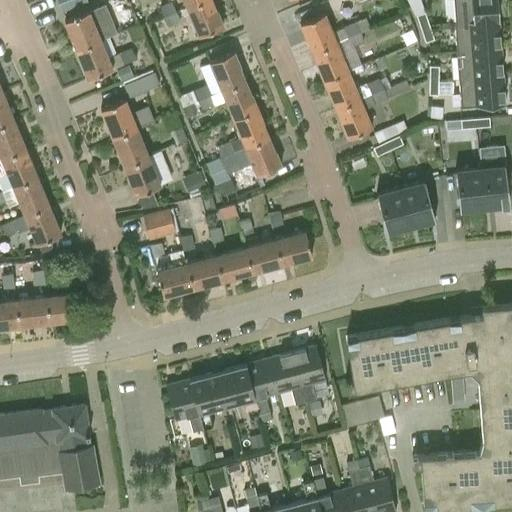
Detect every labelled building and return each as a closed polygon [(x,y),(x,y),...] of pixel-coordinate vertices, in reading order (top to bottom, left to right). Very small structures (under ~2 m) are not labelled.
[(86,0),(57,0),(63,11),(87,1),(86,0)] [(210,0),(200,0),(186,6),(176,10),(162,16),(167,27),(191,17),(199,36),(223,26),(216,10),(215,10),(210,0)] [(453,23),(454,23),(498,20),(496,0),(452,0),(454,23),(453,23)] [(159,6),(162,16),(176,10),(172,1),(159,6)] [(128,16),(95,29),(88,10),(64,20),(76,49),(99,39),(127,28),(139,23),(138,22),(134,24),(128,16)] [(420,26),(428,25),(424,12),(416,15),(420,26)] [(323,13),(299,23),(306,38),(307,38),(312,51),(336,41),(349,36),(359,32),(361,31),(370,27),(366,17),(355,21),(342,26),(331,31),(323,13)] [(498,21),(498,20),(454,23),(456,51),(500,48),(498,21)] [(428,25),(420,26),(425,42),(433,39),(428,25)] [(359,32),(349,36),(354,45),(363,41),(359,32)] [(131,47),(107,57),(99,39),(76,49),(88,78),(137,58),(131,47)] [(336,41),(312,51),(318,65),(317,65),(323,80),(347,70),(336,41)] [(456,51),(458,79),(502,75),(500,48),(456,51)] [(209,61),(221,90),(245,80),(239,67),(240,67),(233,51),(209,61)] [(429,81),(438,80),(438,66),(429,66),(429,81)] [(355,87),(347,70),(323,80),(329,95),(330,95),(336,108),(384,87),(378,77),(355,87)] [(124,83),(129,96),(159,85),(154,72),(124,83)] [(502,75),(458,79),(460,106),(459,106),(459,107),(505,103),(504,103),(502,75)] [(371,127),(364,108),(410,89),(406,79),(384,88),(384,87),(336,108),(341,121),(340,121),(347,137),(371,127)] [(250,93),(245,80),(221,90),(233,118),(257,108),(251,93),(250,93)] [(438,80),(429,81),(428,94),(437,94),(438,80)] [(198,99),(198,100),(211,94),(206,84),(178,96),(182,106),(198,99)] [(0,91),(0,125),(13,119),(2,91),(0,91)] [(215,104),(211,94),(198,100),(202,110),(215,104)] [(147,104),(130,112),(124,98),(100,108),(112,137),(136,127),(153,119),(147,104)] [(233,118),(240,136),(202,151),(207,162),(268,137),(263,124),(263,123),(257,108),(233,118)] [(489,117),(474,118),(475,127),(489,126),(489,117)] [(461,128),(475,127),(474,118),(460,119),(461,128)] [(0,125),(0,155),(1,157),(25,147),(13,119),(0,125)] [(407,129),(403,119),(382,129),(382,128),(373,132),(374,134),(369,136),(372,144),(377,141),(378,142),(407,129)] [(177,143),(188,139),(182,126),(172,129),(177,143)] [(148,155),(136,127),(112,137),(124,166),(148,155)] [(388,140),(390,149),(402,143),(398,135),(388,140)] [(274,150),(268,137),(207,162),(215,182),(230,176),(228,172),(251,162),(257,175),(281,165),(274,150)] [(390,149),(388,140),(373,147),(376,155),(390,149)] [(37,176),(25,147),(1,157),(0,157),(0,188),(1,190),(2,191),(13,186),(37,176)] [(178,163),(155,173),(148,155),(124,166),(136,194),(160,184),(159,184),(184,173),(178,163)] [(508,204),(504,163),(479,166),(484,207),(508,204)] [(459,210),(484,207),(479,166),(455,168),(459,210)] [(196,171),(182,176),(189,196),(179,200),(185,218),(203,213),(195,190),(202,188),(196,171)] [(13,186),(24,214),(48,204),(37,176),(13,186)] [(435,219),(424,179),(400,185),(411,225),(435,219)] [(376,192),(387,232),(411,225),(400,185),(376,192)] [(19,232),(30,228),(36,243),(60,233),(48,204),(24,214),(0,223),(0,224),(0,225),(0,224),(0,253),(14,250),(7,234),(18,230),(19,232)] [(175,231),(169,207),(143,214),(150,238),(175,231)] [(267,211),(271,227),(283,224),(280,210),(267,211)] [(238,220),(242,234),(254,231),(250,218),(238,220)] [(208,227),(212,243),(224,240),(220,226),(208,227)] [(305,230),(274,238),(281,263),(312,255),(305,230)] [(191,235),(179,235),(183,251),(194,248),(191,235)] [(274,238),(244,246),(251,271),(281,263),(274,238)] [(162,295),(192,287),(185,262),(172,265),(169,253),(164,254),(161,242),(149,244),(153,258),(156,270),(155,270),(162,295)] [(244,246),(214,254),(221,279),(251,271),(244,246)] [(192,287),(221,279),(214,254),(185,262),(192,287)] [(54,283),(75,281),(73,264),(51,267),(54,283)] [(42,268),(30,272),(32,285),(44,284),(42,268)] [(13,272),(1,275),(1,276),(3,288),(14,287),(13,272)] [(77,291),(46,295),(48,321),(80,317),(77,291)] [(48,321),(46,295),(15,298),(18,325),(48,321)] [(15,298),(0,300),(0,326),(18,325),(15,298)] [(511,302),(480,305),(481,313),(345,336),(352,378),(344,380),(346,390),(469,369),(476,376),(481,438),(478,450),(411,455),(412,465),(420,464),(423,507),(511,500),(511,302)] [(325,378),(315,345),(292,351),(305,401),(315,398),(311,382),(325,378)] [(295,404),(305,401),(292,351),(268,357),(277,391),(290,388),(295,404)] [(271,419),(269,411),(265,394),(277,391),(268,357),(245,363),(259,413),(261,422),(271,419)] [(248,416),(259,413),(245,363),(217,371),(226,405),(244,400),(248,416)] [(209,409),(226,405),(217,371),(189,378),(203,428),(213,426),(209,409)] [(189,378),(165,385),(174,419),(188,415),(192,431),(203,428),(189,378)] [(385,416),(379,394),(340,404),(346,426),(385,416)] [(41,408),(0,413),(0,477),(19,475),(20,483),(39,481),(38,475),(62,471),(65,491),(67,490),(66,488),(97,482),(98,485),(99,484),(92,444),(90,445),(88,436),(89,436),(84,403),(51,408),(51,409),(41,410),(41,408)] [(369,511),(390,511),(395,511),(386,477),(373,480),(368,464),(358,467),(369,511)] [(345,511),(369,511),(358,467),(348,470),(352,486),(339,489),(345,511)] [(320,511),(345,511),(339,489),(326,493),(322,477),(312,479),(320,511)] [(306,498),(288,503),(290,511),(320,511),(312,479),(301,482),(306,498)] [(260,511),(290,511),(288,503),(271,508),(266,492),(256,494),(260,511)] [(249,511),(260,511),(256,494),(245,497),(249,511)]
